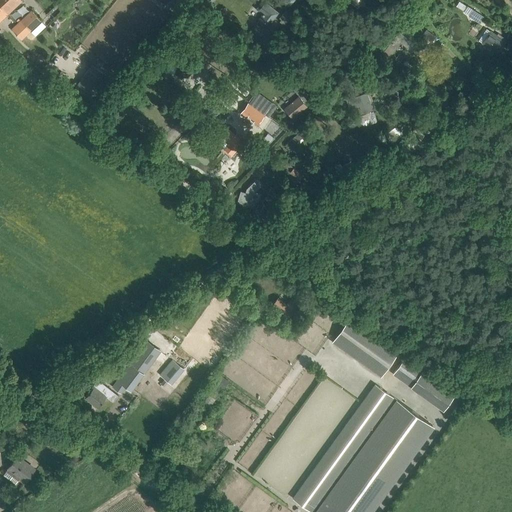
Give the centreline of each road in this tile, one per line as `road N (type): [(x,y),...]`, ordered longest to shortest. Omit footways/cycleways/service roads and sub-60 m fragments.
road 1 (track): [(264,241),(0,56)]
road 2 (track): [(511,414),(264,241)]
road 3 (track): [(511,74),(264,241)]
road 4 (track): [(264,241),(37,397)]
road 5 (unclassified): [(194,511),(0,371)]
road 6 (track): [(260,47),(151,162)]
